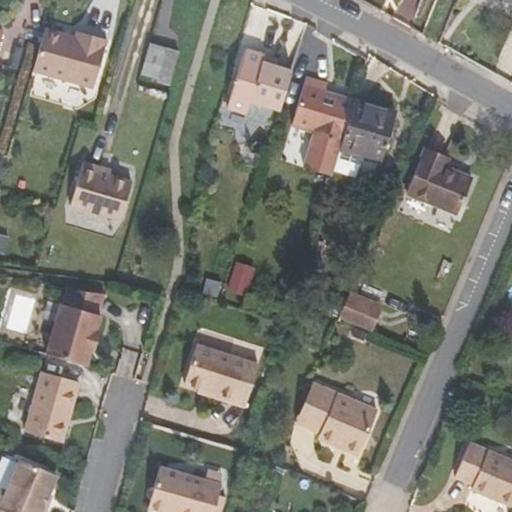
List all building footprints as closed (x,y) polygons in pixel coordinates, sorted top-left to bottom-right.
[(511,0),(486,0),(507,8),(510,2),(511,2),(511,0)] [(75,37),(45,28),(33,71),(93,88),(107,40),(77,31),(75,37)] [(164,48),(150,43),(141,72),(156,77),(164,48)] [(178,52),(164,48),(156,77),(156,79),(169,83),(178,52)] [(279,110),(292,69),(276,64),(262,60),(264,54),(245,48),(228,105),(247,111),(250,101),(279,110)] [(278,58),(264,54),(262,60),(276,64),(278,58)] [(306,77),(292,126),(316,134),(306,169),(332,177),(334,172),(343,142),(355,100),(325,90),(327,84),(306,77)] [(396,113),(355,100),(343,142),(334,172),(374,184),(381,162),(396,113)] [(407,193),(458,215),(472,181),(449,170),(452,161),(425,150),(407,193)] [(103,163),(86,159),(74,201),(123,216),(134,178),(101,169),(103,163)] [(0,254),(4,256),(9,240),(0,237),(0,254)] [(253,270),(236,264),(229,291),(246,295),(253,270)] [(65,290),(65,292),(61,307),(58,307),(47,358),(88,367),(91,352),(94,353),(98,332),(96,332),(99,316),(97,316),(102,295),(65,290)] [(382,307),(349,293),(339,317),(372,331),(382,307)] [(261,356),(199,338),(187,376),(202,381),(234,390),(232,395),(248,399),(261,356)] [(78,384),(41,374),(26,434),(63,444),(78,384)] [(202,381),(200,385),(232,395),(234,390),(202,381)] [(323,387),(307,426),(321,432),(319,437),(359,454),(378,410),(323,387)] [(511,462),(468,444),(454,477),(472,485),(470,490),(511,507),(511,462)] [(54,475),(16,462),(0,508),(0,511),(41,511),(47,494),(54,475)] [(221,486),(160,467),(147,507),(162,511),(164,511),(212,511),(214,507),(221,486)] [(44,511),(50,495),(47,494),(41,511),(44,511)]
